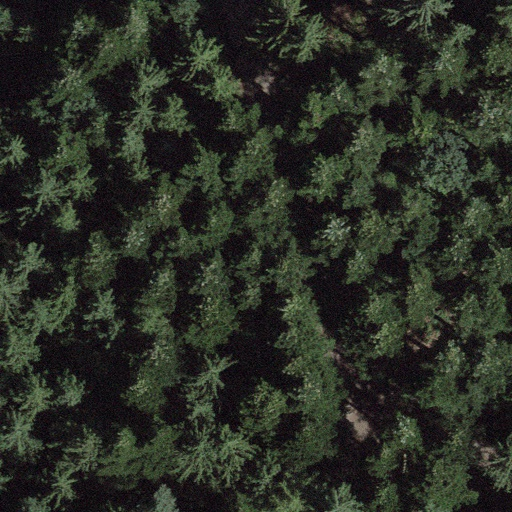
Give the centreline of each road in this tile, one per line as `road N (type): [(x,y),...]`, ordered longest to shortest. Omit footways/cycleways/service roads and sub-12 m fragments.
road 1 (track): [(212,0),(297,317)]
road 2 (track): [(297,317),(455,511)]
road 3 (track): [(297,317),(322,511)]
